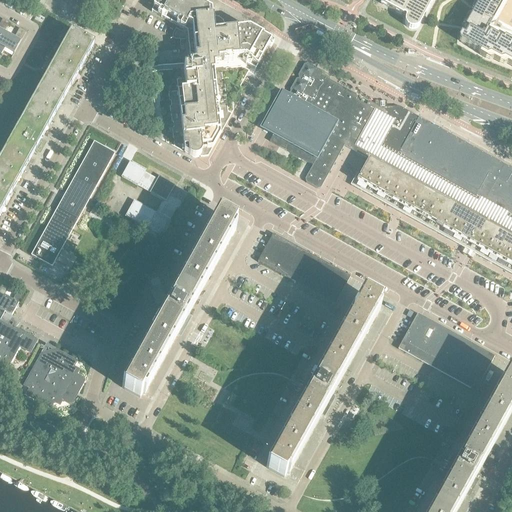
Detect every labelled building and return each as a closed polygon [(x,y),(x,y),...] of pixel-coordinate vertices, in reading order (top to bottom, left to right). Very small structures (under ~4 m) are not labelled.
[(208,156),(220,134),(212,62),(218,61),(217,61),(236,59),(245,64),(246,64),(255,69),(269,46),(249,35),(231,36),(231,31),(225,32),(224,28),(225,28),(225,27),(224,27),(224,26),(224,25),(223,24),(223,23),(222,22),(223,22),(222,22),(222,21),(221,20),(220,20),(219,19),(218,19),(218,18),(217,18),(216,18),(215,18),(213,18),(212,18),(212,9),(211,9),(206,6),(203,4),(197,1),(195,0),(157,0),(151,11),(151,12),(152,12),(161,17),(169,21),(169,22),(172,23),(180,27),(179,28),(180,28),(180,27),(187,31),(186,31),(187,32),(187,31),(188,42),(189,51),(189,55),(190,62),(190,64),(191,64),(192,68),(183,69),(184,79),(176,80),(184,153),(192,157),(193,158),(194,158),(195,158),(196,158),(197,157),(198,157),(199,156),(200,157),(208,156)] [(418,26),(419,25),(433,0),(381,0),(380,3),(405,17),(405,18),(405,20),(405,21),(405,22),(405,23),(405,24),(405,25),(406,26),(407,27),(408,27),(408,28),(409,28),(411,29),(412,29),(413,29),(414,29),(415,28),(416,28),(417,27),(418,27),(418,26)] [(463,29),(455,44),(485,60),(488,59),(499,65),(503,62),(511,68),(511,29),(496,21),(507,0),(478,0),(474,9),(463,29)] [(3,33),(9,23),(3,20),(0,25),(0,39),(3,33),(4,33),(3,33)] [(97,28),(103,31),(107,25),(101,22),(97,28)] [(0,53),(1,54),(4,48),(14,53),(26,32),(20,29),(14,39),(4,33),(3,33),(0,39),(0,53)] [(12,192),(35,150),(39,152),(44,144),(40,142),(71,86),(69,84),(92,43),(94,44),(73,32),(50,74),(47,73),(0,158),(0,208),(10,191),(12,192)] [(262,129),(273,135),(269,142),(290,153),(302,160),(312,166),(305,180),(306,183),(317,189),(320,188),(342,149),(343,147),(342,143),(341,142),(352,123),(359,123),(360,123),(361,122),(362,122),(363,122),(363,121),(364,120),(370,109),(375,109),(375,106),(368,102),(366,106),(355,100),(356,98),(355,95),(321,76),(322,75),(321,71),(307,64),(304,65),(298,76),(298,79),(295,79),(289,90),(290,94),(291,94),(289,97),(282,94),(281,93),(262,129)] [(390,123),(389,125),(399,131),(409,113),(399,107),(390,107),(390,120),(390,123)] [(359,158),(366,163),(368,160),(511,239),(511,217),(475,197),(398,154),(379,144),(389,125),(390,123),(390,120),(370,109),(364,120),(363,121),(363,122),(362,122),(361,122),(360,123),(359,123),(352,123),(341,142),(342,143),(343,147),(342,149),(359,158)] [(379,144),(475,197),(511,217),(511,170),(409,113),(399,131),(389,125),(379,144)] [(94,142),(30,256),(51,268),(115,154),(105,149),(103,147),(94,142)] [(511,239),(368,160),(366,163),(361,173),(359,171),(351,186),(471,252),(511,275),(511,239)] [(144,173),(145,171),(130,162),(121,178),(137,187),(138,184),(151,191),(149,194),(165,202),(158,215),(133,201),(125,217),(138,224),(134,231),(145,237),(157,243),(160,237),(162,238),(171,222),(169,221),(176,208),(178,210),(187,194),(180,190),(179,192),(173,189),(174,187),(158,178),(157,180),(144,173)] [(217,216),(185,274),(168,304),(165,303),(166,302),(160,288),(159,288),(151,292),(151,291),(150,291),(157,307),(157,306),(161,304),(164,312),(122,387),(121,388),(124,389),(123,389),(139,398),(142,393),(144,395),(145,394),(144,394),(235,231),(235,232),(235,231),(233,230),(235,225),(219,216),(219,217),(217,215),(217,216)] [(257,262),(289,280),(304,252),(273,234),(257,262)] [(350,277),(304,252),(289,280),(334,305),(350,277)] [(286,473),(289,475),(289,474),(379,311),(377,310),(380,305),(364,296),(361,295),(361,296),(313,382),(308,379),(298,397),(303,400),(266,467),(266,468),(268,469),(284,478),(286,473)] [(8,321),(11,316),(18,304),(3,296),(0,301),(0,310),(4,312),(0,319),(0,321),(1,322),(4,319),(8,321)] [(417,314),(402,342),(398,349),(475,392),(494,357),(417,314)] [(0,321),(0,379),(11,385),(18,374),(7,368),(18,347),(29,353),(36,341),(6,325),(8,321),(4,319),(1,322),(0,321)] [(47,358),(42,356),(25,386),(28,387),(27,388),(28,391),(29,392),(28,394),(50,406),(51,404),(52,404),(55,403),(56,402),(58,404),(76,371),(74,370),(74,369),(73,365),(72,365),(74,362),(55,352),(52,357),(47,358)] [(456,511),(478,472),(511,411),(511,378),(508,376),(506,375),(505,375),(505,376),(458,462),(452,459),(442,477),(448,480),(430,511),(456,511)]
